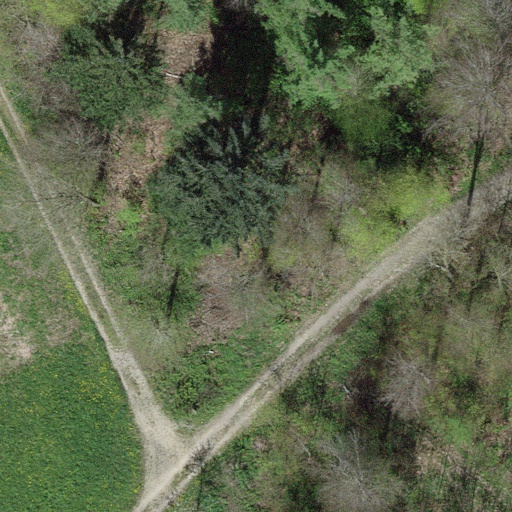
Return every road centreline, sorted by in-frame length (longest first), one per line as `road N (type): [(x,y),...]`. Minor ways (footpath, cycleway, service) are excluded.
road 1 (track): [(183,472),(0,59)]
road 2 (track): [(183,472),(446,222),(511,174)]
